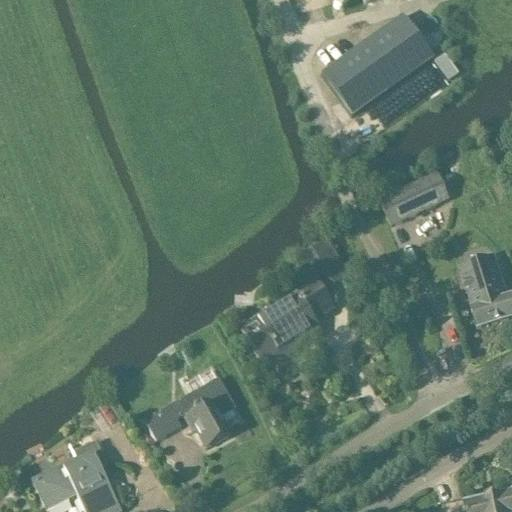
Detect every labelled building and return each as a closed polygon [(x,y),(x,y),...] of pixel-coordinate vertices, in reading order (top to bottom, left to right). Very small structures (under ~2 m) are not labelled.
[(309,71),(342,116),(430,53),(400,17),(309,71)] [(391,230),(435,209),(423,184),(380,204),(391,230)] [(320,245),(303,256),(325,292),(343,281),(320,245)] [(472,310),(471,311),(477,332),(511,320),(511,298),(507,300),(494,259),(460,270),(472,310)] [(311,325),(331,312),(315,286),(240,333),(260,365),(277,355),(280,361),(319,337),(311,325)] [(216,383),(168,409),(174,419),(184,413),(187,418),(183,420),(192,435),(195,433),(206,451),(229,438),(218,419),(232,411),(216,383)] [(156,416),(143,423),(155,445),(168,438),(156,416)] [(81,511),(118,511),(105,484),(102,486),(95,472),(106,467),(95,444),(72,455),(76,463),(32,484),(45,511),(50,511),(76,500),(81,511)] [(511,511),(511,494),(464,507),(465,511),(511,511)]
